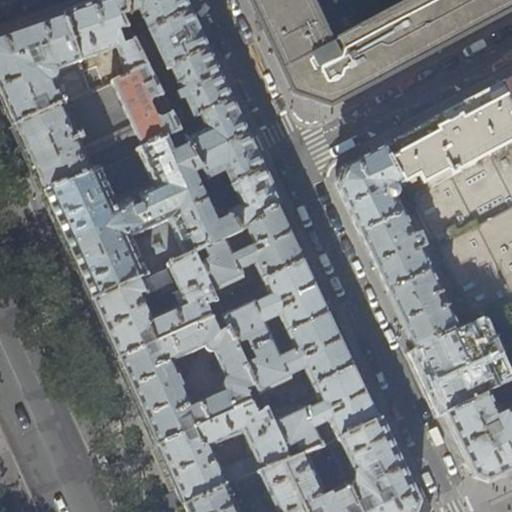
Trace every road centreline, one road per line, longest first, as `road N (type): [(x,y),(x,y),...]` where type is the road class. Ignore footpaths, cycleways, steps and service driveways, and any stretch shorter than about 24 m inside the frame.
road 1 (residential): [(291,160),(459,511)]
road 2 (residential): [(511,43),(291,160)]
road 3 (secondary): [(0,348),(73,511)]
road 4 (residential): [(216,0),(291,160)]
